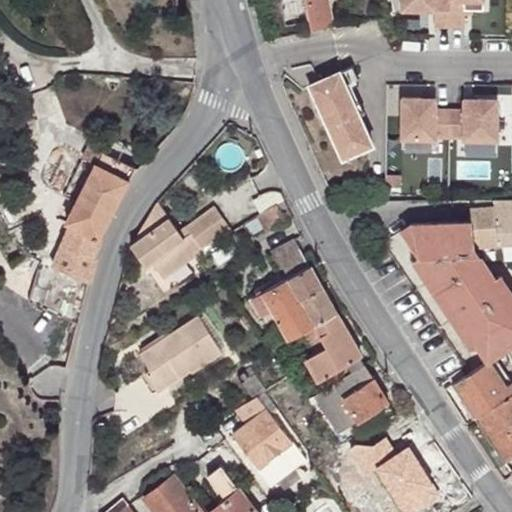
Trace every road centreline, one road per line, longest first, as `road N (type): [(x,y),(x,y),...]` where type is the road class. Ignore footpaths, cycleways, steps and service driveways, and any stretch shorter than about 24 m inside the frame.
road 1 (tertiary): [(234,71),(325,241),(508,511)]
road 2 (residential): [(234,71),(122,223),(80,395),(72,511)]
road 3 (unknown): [(325,241),(461,200)]
